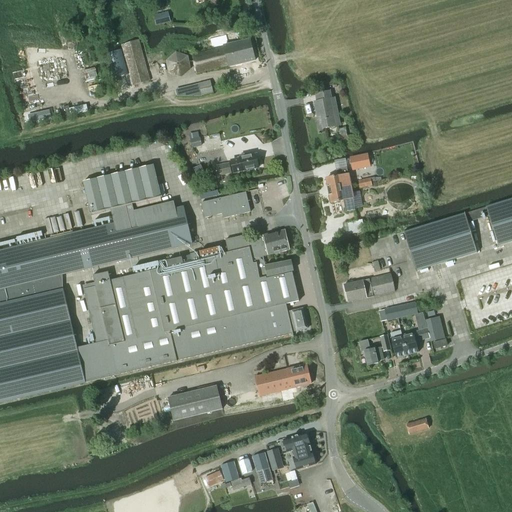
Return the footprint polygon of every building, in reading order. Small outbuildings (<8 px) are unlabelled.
[(153,15),(156,26),(171,22),(168,11),(153,15)] [(228,44),(226,36),(213,39),(215,47),(217,47),(217,49),(206,51),(193,55),(196,74),(216,69),(229,65),(230,67),(255,61),(250,39),(246,40),(228,44)] [(132,85),(149,80),(138,40),(121,45),(132,85)] [(167,62),(169,75),(177,77),(188,68),(186,59),(175,55),(167,62)] [(109,61),(114,81),(129,77),(124,58),(109,61)] [(83,71),(86,80),(97,78),(95,68),(83,71)] [(201,95),(212,93),(210,81),(198,84),(201,95)] [(317,102),(314,102),(317,117),(321,116),(323,129),(336,126),(336,125),(340,124),(339,118),(335,119),(331,98),(329,91),(316,94),(317,102)] [(190,140),(192,148),(202,146),(200,137),(190,140)] [(240,162),(232,163),(233,170),(241,169),(242,172),(259,168),(259,166),(260,165),(259,161),(258,161),(256,155),(247,157),(246,154),(239,155),(240,159),(239,159),(240,162)] [(368,155),(350,158),(350,159),(353,171),(363,169),(363,165),(370,164),(368,155)] [(345,160),(333,162),(335,171),(336,171),(347,169),(345,160)] [(217,176),(230,174),(228,164),(215,166),(217,176)] [(114,224),(0,251),(0,403),(86,383),(85,382),(116,375),(292,333),(292,331),(307,328),(302,308),(287,311),(286,304),(299,301),(291,271),(293,270),(291,261),(265,267),(263,257),(289,251),(284,231),(278,233),(247,240),(246,236),(225,241),(228,253),(221,254),(220,247),(199,252),(201,259),(199,260),(197,253),(190,255),(190,256),(167,262),(168,267),(164,268),(162,263),(132,270),(134,275),(124,277),(139,339),(125,342),(108,272),(92,276),(94,287),(83,289),(96,343),(77,348),(63,290),(60,290),(57,276),(192,244),(184,208),(176,210),(173,202),(134,211),(132,205),(161,198),(154,165),(83,182),(91,215),(111,210),(114,224)] [(328,191),(350,187),(347,169),(336,171),(337,174),(336,175),(336,177),(326,179),(328,191)] [(355,211),(352,198),(350,187),(328,191),(331,204),(343,201),(345,213),(355,211)] [(245,193),(200,204),(204,219),(222,215),(223,219),(250,213),(245,193)] [(511,241),(511,200),(486,208),(498,246),(511,241)] [(416,271),(476,253),(465,215),(404,233),(416,271)] [(377,262),(372,263),(374,272),(380,270),(377,262)] [(344,286),(348,303),(394,292),(390,275),(344,286)] [(387,321),(417,314),(415,303),(385,310),(387,321)] [(427,329),(420,331),(422,340),(430,338),(427,329)] [(400,331),(390,334),(391,338),(391,339),(396,359),(407,356),(403,339),(402,336),(400,331)] [(420,331),(402,336),(403,339),(407,356),(418,353),(415,342),(422,340),(420,331)] [(383,352),(391,350),(387,335),(379,337),(383,352)] [(370,350),(367,340),(359,342),(362,352),(364,352),(367,366),(377,363),(378,361),(383,360),(380,348),(375,349),(370,350)] [(435,349),(447,346),(445,340),(433,343),(435,349)] [(296,392),(295,388),(310,385),(306,365),(255,377),(260,397),(283,391),(285,400),(293,398),(292,393),(296,392)] [(173,422),(223,410),(217,386),(168,398),(173,422)] [(406,425),(409,435),(428,429),(425,419),(406,425)] [(287,453),(291,452),(290,451),(309,446),(306,434),(283,440),(287,453)] [(290,451),(291,452),(296,471),(315,465),(309,446),(290,451)] [(278,450),(268,453),(273,470),(283,468),(278,450)] [(260,484),(272,481),(264,454),(252,457),(260,484)] [(242,475),(252,471),(248,459),(238,462),(242,475)] [(225,482),(238,479),(233,462),(221,466),(225,482)] [(208,487),(223,481),(219,472),(204,478),(208,487)] [(233,490),(251,485),(249,479),(232,484),(233,490)] [(316,511),(313,502),(306,505),(309,511),(308,511),(316,511)]
